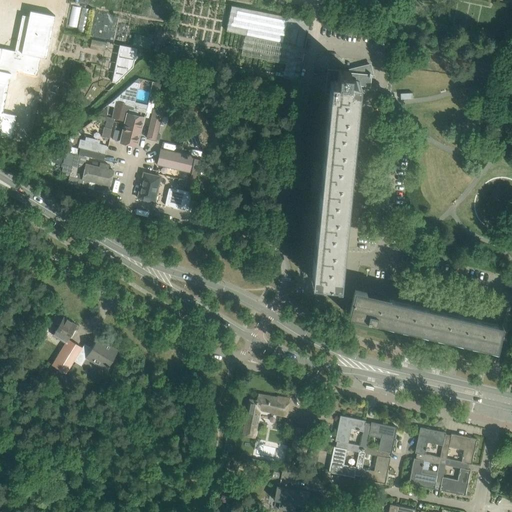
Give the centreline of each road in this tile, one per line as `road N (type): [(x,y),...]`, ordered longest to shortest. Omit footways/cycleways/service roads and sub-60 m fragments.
road 1 (residential): [(511,295),(379,262),(392,150),(362,144),(366,100),(382,61),(374,52),(314,44)]
road 2 (unclassified): [(253,340),(241,358),(181,339),(0,229)]
road 3 (tertiary): [(253,340),(324,367),(500,405)]
road 4 (tertiary): [(502,394),(347,355),(269,314)]
road 5 (unclassified): [(277,239),(128,202),(141,145)]
road 6 (residential): [(277,239),(314,44)]
road 7 (tertiary): [(269,314),(112,248)]
road 8 (tertiary): [(112,248),(253,340)]
